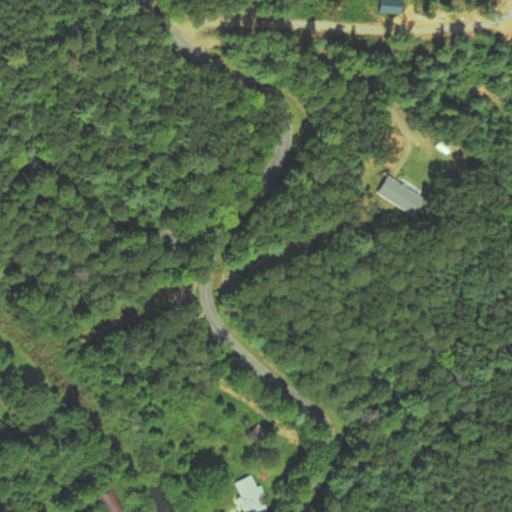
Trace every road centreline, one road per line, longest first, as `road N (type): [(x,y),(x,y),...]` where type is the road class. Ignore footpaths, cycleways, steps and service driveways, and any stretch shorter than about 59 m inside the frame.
road 1 (tertiary): [(146,0),(209,56),(258,79),(278,104),(280,137),(205,248),(201,267),(217,324),(249,359),(323,413),(328,428),(299,511)]
road 2 (residential): [(223,219),(122,219),(44,158),(26,154),(2,164),(0,203)]
